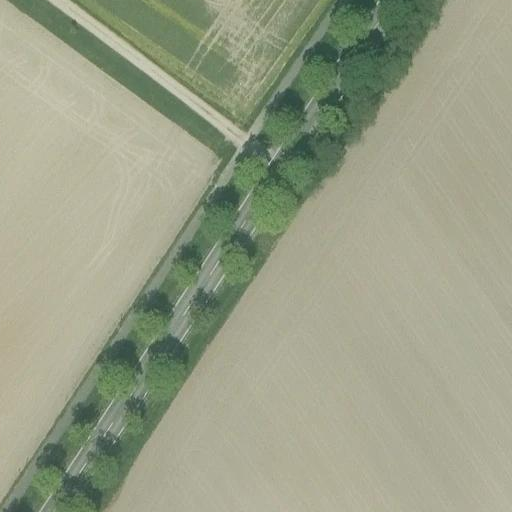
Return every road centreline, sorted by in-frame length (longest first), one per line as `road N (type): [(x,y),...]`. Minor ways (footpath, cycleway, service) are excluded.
road 1 (tertiary): [(53,511),(281,165),(403,0)]
road 2 (track): [(58,0),(281,165)]
